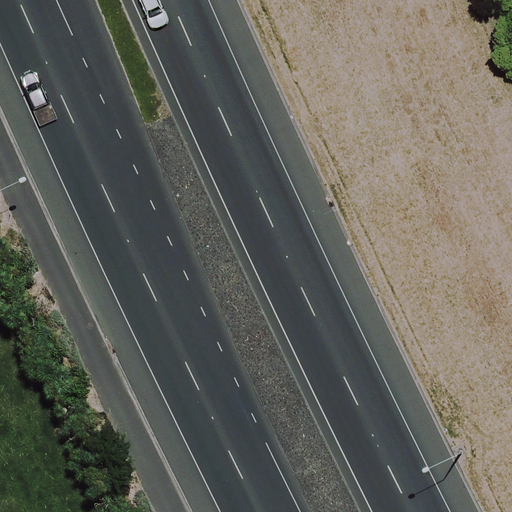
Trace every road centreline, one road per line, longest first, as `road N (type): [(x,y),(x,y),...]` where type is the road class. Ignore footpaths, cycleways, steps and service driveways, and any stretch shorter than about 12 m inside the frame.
road 1 (trunk): [(172,0),(413,511)]
road 2 (trunk): [(268,511),(36,0)]
